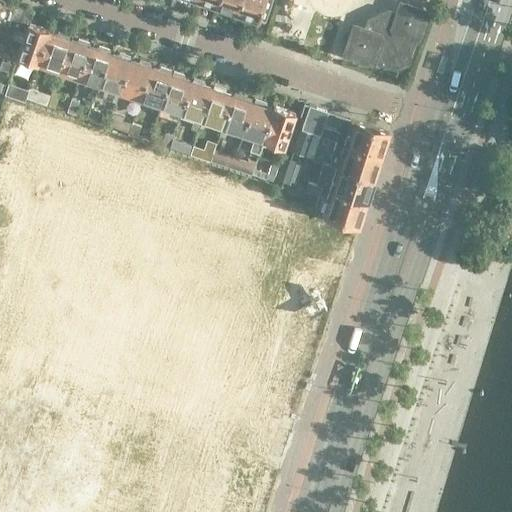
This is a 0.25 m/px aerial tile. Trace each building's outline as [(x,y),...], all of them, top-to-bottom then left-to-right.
[(0,0),(0,22),(6,25),(17,28),(24,30),(27,21),(29,21),(32,11),(0,0)] [(217,0),(215,6),(217,6),(216,9),(226,12),(227,10),(236,13),(240,0),(217,0)] [(240,0),(236,13),(237,14),(236,16),(246,20),(247,17),(257,20),(258,18),(266,21),(272,0),(240,0)] [(363,25),(352,21),(341,54),(373,65),(375,62),(397,70),(409,64),(417,42),(420,43),(431,10),(402,0),(398,0),(395,10),(387,7),(366,18),(363,25)] [(27,21),(24,30),(16,55),(37,63),(49,29),(28,22),(29,21),(27,21)] [(49,29),(37,63),(37,64),(57,70),(69,39),(68,38),(69,36),(58,32),(57,35),(49,32),(50,30),(49,29)] [(69,39),(57,70),(78,77),(89,46),(88,45),(89,43),(79,39),(78,42),(69,39)] [(89,46),(78,77),(98,84),(110,52),(109,52),(109,50),(99,47),(98,49),(89,46)] [(98,84),(95,93),(116,100),(119,91),(130,60),(129,59),(130,57),(120,54),(119,56),(110,52),(98,84)] [(130,60),(119,91),(139,98),(150,67),(149,66),(150,64),(140,61),(139,63),(130,60)] [(2,61),(0,66),(0,68),(11,72),(13,64),(2,61)] [(150,67),(139,98),(160,105),(171,74),(170,74),(170,71),(160,68),(160,70),(150,67)] [(160,105),(157,114),(178,120),(180,112),(191,81),(183,78),(184,76),(173,72),(173,75),(171,74),(160,105)] [(193,82),(191,81),(180,112),(194,117),(190,126),(198,129),(201,119),(212,88),(203,85),(204,83),(194,79),(193,82)] [(5,92),(5,94),(26,101),(26,99),(29,90),(8,83),(7,85),(5,92)] [(212,88),(201,119),(221,126),(232,95),(224,93),(225,90),(214,86),(213,89),(212,88)] [(29,88),(29,90),(26,99),(47,105),(51,94),(29,88)] [(51,94),(47,105),(55,108),(59,95),(60,92),(52,90),(51,94)] [(232,95),(221,126),(242,133),(252,102),(244,99),(245,97),(235,94),(234,96),(232,95)] [(71,97),(70,98),(66,111),(73,114),(78,100),(71,97)] [(252,102),(242,133),(254,137),(250,149),(258,151),(262,140),(273,109),(258,104),(252,102)] [(273,109),(262,140),(280,145),(280,144),(284,146),(296,112),(275,105),(273,109)] [(309,106),(301,128),(302,128),(313,132),(321,135),(325,120),(328,112),(309,106)] [(324,126),(321,135),(336,140),(346,143),(380,154),(388,131),(350,118),(350,119),(349,119),(345,133),(339,131),(324,126)] [(111,125),(129,131),(131,125),(113,119),(111,125)] [(131,125),(129,131),(136,134),(139,125),(133,122),(131,125)] [(313,132),(302,128),(301,128),(293,150),(305,154),(313,132)] [(161,142),(169,145),(173,134),(166,131),(161,142)] [(192,144),(172,138),(170,145),(190,152),(192,144)] [(203,157),(210,159),(216,142),(209,139),(203,157)] [(333,149),(329,163),(338,166),(373,177),(380,154),(346,143),(336,140),(333,149)] [(214,147),(210,159),(231,166),(234,154),(214,147)] [(255,161),(234,154),(231,166),(251,173),(255,161)] [(291,158),(288,166),(285,174),(297,178),(300,170),(302,162),(291,158)] [(366,199),(373,177),(338,166),(322,161),(315,183),(366,199)] [(273,180),(278,165),(272,163),(267,178),(273,180)] [(294,185),(297,178),(285,174),(283,180),(294,185)] [(308,181),(305,190),(318,194),(314,206),(318,208),(318,209),(358,222),(366,199),(315,183),(308,181)] [(261,511),(271,479),(275,480),(278,469),(281,470),(285,456),(282,455),(288,437),(290,438),(295,424),(292,423),(298,405),(300,406),(304,392),(302,391),(308,373),(310,373),(314,360),(312,359),(319,337),(313,335),(315,327),(306,325),(308,318),(261,304),(260,306),(195,286),(194,288),(172,282),(173,279),(140,269),(136,281),(139,282),(136,290),(134,290),(130,302),(132,302),(130,311),(127,310),(126,314),(129,315),(124,332),(121,331),(120,334),(122,335),(120,344),(117,343),(114,355),(116,356),(113,364),(111,364),(107,376),(110,376),(107,385),(105,384),(101,396),(103,397),(101,406),(98,405),(94,418),(97,418),(94,427),(92,427),(88,438),(90,439),(88,448),(85,447),(82,459),(84,460),(81,469),(79,468),(75,480),(78,480),(75,489),(73,489),(69,500),(72,501),(69,510),(66,509),(65,511),(261,511)]
